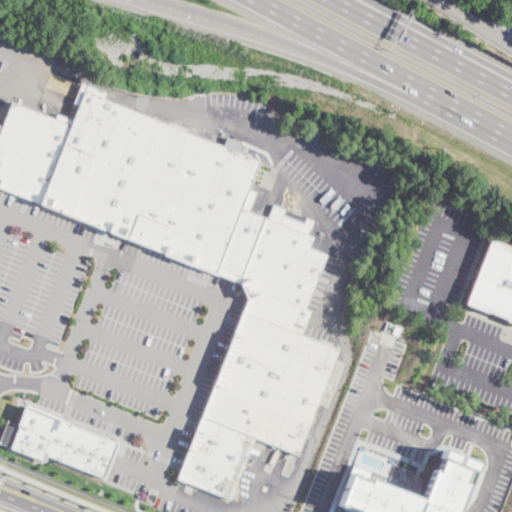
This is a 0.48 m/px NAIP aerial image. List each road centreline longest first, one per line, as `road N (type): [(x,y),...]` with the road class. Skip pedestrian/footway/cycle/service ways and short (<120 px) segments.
road 1 (motorway): [(135,0),(449,101)]
road 2 (motorway): [(258,0),(449,101)]
road 3 (motorway): [(511,89),(342,0)]
